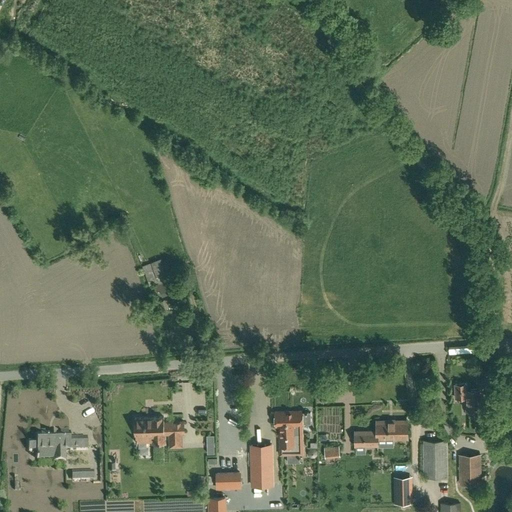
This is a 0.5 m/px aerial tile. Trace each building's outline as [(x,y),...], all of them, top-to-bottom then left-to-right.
[(158,260),(142,266),(149,286),(167,279),(165,272),(163,273),(158,260)] [(167,283),(166,280),(155,284),(157,289),(160,288),(162,295),(177,289),(174,280),(167,283)] [(456,398),(465,398),(466,411),(478,411),(479,420),(483,419),(484,432),(491,432),(489,403),(483,404),(482,388),(467,389),(467,383),(455,384),(456,398)] [(301,433),(294,433),(293,425),(302,425),(302,411),(275,411),(275,425),(279,425),(280,446),(281,446),(281,454),(287,453),(288,462),(300,462),(300,453),(302,453),(301,433)] [(154,416),(154,417),(134,417),(135,434),(152,434),(153,443),(165,442),(164,433),(184,433),(184,421),(164,421),(164,416),(162,416),(154,416)] [(407,420),(377,421),(377,431),(377,439),(407,438),(407,420)] [(377,431),(355,431),(355,445),(365,445),(377,445),(377,439),(377,431)] [(69,438),(69,432),(35,434),(36,441),(28,442),(28,450),(36,450),(36,451),(53,450),(54,460),(65,459),(64,449),(86,448),(86,437),(69,438)] [(447,476),(447,440),(423,440),(424,477),(447,476)] [(272,484),(271,444),(250,445),(251,485),(272,484)] [(324,447),(324,448),(325,458),(340,457),(339,445),(324,447)] [(481,453),(458,454),(459,485),(482,484),(482,472),(482,470),(481,453)] [(93,479),(93,471),(71,471),(72,480),(93,479)] [(216,472),(216,489),(241,488),(241,471),(216,472)] [(394,504),(413,503),(412,483),(393,483),(394,504)] [(460,511),(460,503),(439,503),(439,511),(460,511)]
